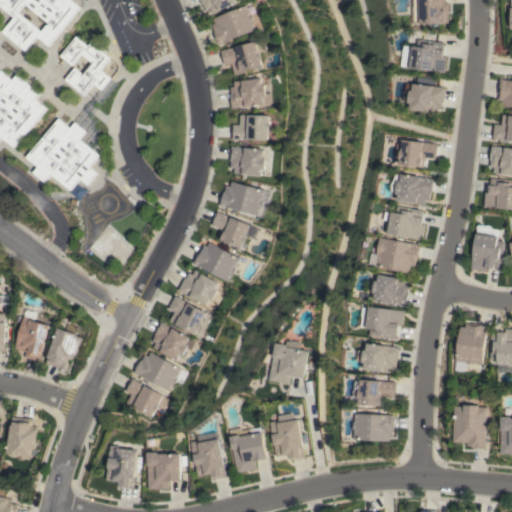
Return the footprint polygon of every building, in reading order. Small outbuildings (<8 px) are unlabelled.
[(0,0),(71,0),(80,7),(48,46),(37,36),(25,51),(1,31),(13,17),(0,6),(0,0)] [(234,0),(236,2),(211,13),(209,8),(205,9),(203,4),(202,4),(200,0),(234,0)] [(445,0),(445,2),(449,2),(449,11),(448,11),(448,23),(445,23),(438,24),(438,23),(419,24),(419,23),(414,23),(413,0),(445,0)] [(218,44),(213,31),(214,30),(211,24),(215,23),(213,18),(245,5),(248,14),(250,13),(252,20),(251,21),(255,29),(218,44)] [(110,58),(100,69),(111,77),(101,89),(93,83),(84,95),(64,79),(74,67),(82,73),(91,62),(81,54),(71,65),(59,55),(76,36),(87,45),(90,41),(110,58)] [(444,42),(442,56),(446,57),(444,72),(400,66),(402,45),(416,46),(417,39),(444,42)] [(254,41),(257,52),(258,51),(261,59),(259,59),(261,65),(242,70),(243,72),(234,75),(230,63),(224,64),(220,50),(254,41)] [(0,70),(11,79),(16,73),(40,93),(35,99),(46,108),(14,147),(3,137),(0,140),(0,70)] [(231,108),(229,93),(231,93),(230,87),(233,86),(233,81),(260,78),(261,84),(264,84),(265,93),(270,92),(271,102),(231,108)] [(511,80),(511,106),(501,105),(501,100),(498,100),(499,93),(497,93),(499,79),(511,80)] [(445,87),(443,102),(442,101),(441,108),(437,107),(436,113),(409,109),(410,103),(408,102),(408,101),(403,101),(405,90),(412,91),(413,83),(445,87)] [(231,139),(232,124),(239,125),(239,114),(268,115),(267,121),(268,121),(268,129),(267,129),(267,140),(231,139)] [(511,140),(492,138),(494,124),(500,125),(502,114),(511,115),(511,140)] [(51,174),(44,181),(33,172),(38,166),(26,157),(44,134),(45,134),(58,118),(69,127),(74,121),(86,131),(80,139),(99,155),(90,167),(97,173),(88,184),(80,178),(70,190),(51,174)] [(400,158),(399,158),(400,150),(401,150),(402,139),(438,143),(436,158),(426,157),(425,161),(424,161),(424,167),(399,164),(400,158)] [(511,175),(501,174),(501,173),(493,172),(493,167),(489,166),(490,160),(489,159),(491,145),(505,147),(505,148),(511,148),(511,175)] [(233,173),(234,167),(229,167),(230,161),(229,160),(230,146),(263,149),(262,156),(265,156),(264,169),(261,169),(260,176),(233,173)] [(434,178),(432,193),(430,193),(429,199),(426,199),(425,204),(397,200),(398,193),(396,193),(397,189),(392,189),(395,172),(401,173),(434,178)] [(511,208),(484,207),(485,192),(488,192),(488,185),(490,185),(490,178),(511,179),(511,208)] [(77,200),(87,187),(78,180),(68,192),(77,200)] [(220,205),(223,191),(224,191),(226,185),(229,186),(231,181),(264,190),(271,192),(267,207),(261,206),(261,207),(260,207),(258,215),(220,205)] [(386,233),(388,221),(390,222),(392,211),(396,212),(398,205),(424,210),(421,224),(425,225),(422,240),(386,233)] [(250,224),(246,235),(247,235),(244,243),(243,242),(240,248),(218,239),(222,228),(212,224),(217,211),(250,224)] [(475,231),(475,228),(475,226),(476,225),(478,225),(483,225),(487,225),(488,226),(490,228),(491,229),(493,229),(495,229),(496,230),(497,230),(498,231),(498,233),(497,235),(497,236),(497,240),(503,241),(500,268),(486,266),(486,270),(471,268),(475,231)] [(420,244),(418,259),(417,259),(415,265),(412,264),(410,272),(376,266),(378,255),(377,255),(380,237),(420,244)] [(193,262),(200,249),(200,250),(203,244),(206,246),(209,241),(239,258),(235,267),(236,268),(232,274),(231,274),(227,281),(193,262)] [(218,282),(215,288),(217,289),(211,300),(209,299),(206,305),(177,290),(184,277),(185,278),(188,272),(192,274),(195,269),(218,282)] [(406,279),(405,284),(409,285),(408,292),(405,306),(374,300),(376,293),(373,292),(375,280),(378,280),(379,274),(406,279)] [(169,321),(173,311),(168,308),(174,296),(206,312),(201,322),(198,329),(197,329),(194,334),(169,321)] [(404,310),(402,325),(398,325),(396,339),(370,335),(371,328),(360,327),(362,307),(369,308),(369,306),(404,310)] [(39,361),(25,356),(26,351),(15,348),(24,315),(33,318),(32,319),(50,325),(39,361)] [(152,347),(155,342),(151,340),(154,335),(153,334),(160,321),(189,337),(188,337),(193,340),(189,350),(186,348),(182,355),(179,354),(176,360),(152,347)] [(67,371),(58,368),(58,367),(46,363),(58,327),(66,330),(68,323),(78,326),(75,333),(77,333),(77,335),(83,337),(77,356),(73,354),(71,359),(68,358),(68,360),(69,364),(67,371)] [(460,326),(465,326),(466,323),(471,323),(486,324),(481,364),(473,363),(466,363),(465,371),(459,371),(455,370),(456,361),(455,360),(460,326)] [(490,332),(505,332),(505,329),(511,329),(511,372),(507,371),(503,372),(500,371),(497,371),(497,364),(496,364),(496,359),(490,359),(490,332)] [(304,378),(291,375),(290,384),(281,382),(269,379),(275,352),(271,352),(272,345),(276,346),(277,342),(288,344),(288,342),(292,343),(292,342),(295,342),(295,341),(302,343),(301,349),(309,350),(304,378)] [(399,347),(397,361),(396,361),(395,367),(391,367),(391,373),(364,369),(365,362),(362,362),(362,361),(357,360),(359,349),(366,350),(367,343),(399,347)] [(133,372),(140,359),(141,360),(144,354),(147,356),(150,351),(180,368),(180,369),(187,373),(181,385),(174,381),(173,384),(172,383),(168,391),(133,372)] [(126,402),(130,393),(124,390),(132,377),(163,395),(158,404),(158,405),(154,412),(153,411),(151,416),(126,402)] [(396,382),(395,396),(384,395),(383,406),(359,404),(359,398),(358,398),(358,397),(353,397),(354,390),(355,390),(355,380),(360,381),(361,379),(396,382)] [(485,448),(471,448),(471,446),(467,446),(467,442),(466,442),(466,443),(459,442),(453,442),(454,406),(463,406),(463,404),(478,405),(477,406),(486,407),(485,448)] [(305,457),(291,459),(290,454),(276,456),(270,422),(279,420),(278,415),(293,413),(294,419),(298,419),(305,457)] [(394,415),(394,429),(393,429),(393,435),(389,435),(388,441),(354,439),(354,438),(348,438),(348,422),(354,422),(354,421),(355,421),(355,413),(394,415)] [(12,416),(34,419),(34,421),(33,421),(32,426),(37,427),(37,429),(34,449),(31,448),(30,457),(16,455),(9,454),(9,453),(6,452),(12,416)] [(511,453),(501,453),(501,416),(511,416),(511,418),(511,453)] [(268,458),(255,461),(257,468),(237,473),(236,466),(236,465),(232,447),(233,447),(230,430),(242,427),(242,430),(261,427),(268,458)] [(191,442),(199,440),(200,443),(218,439),(224,466),(226,476),(213,479),(211,473),(199,476),(191,442)] [(133,488),(119,487),(120,481),(107,479),(111,444),(116,445),(115,448),(138,450),(133,488)] [(181,480),(168,481),(169,489),(157,489),(157,488),(149,488),(148,451),(158,451),(158,454),(180,453),(181,480)] [(0,511),(0,495),(12,498),(11,503),(15,504),(16,503),(18,504),(16,511),(0,511)]
